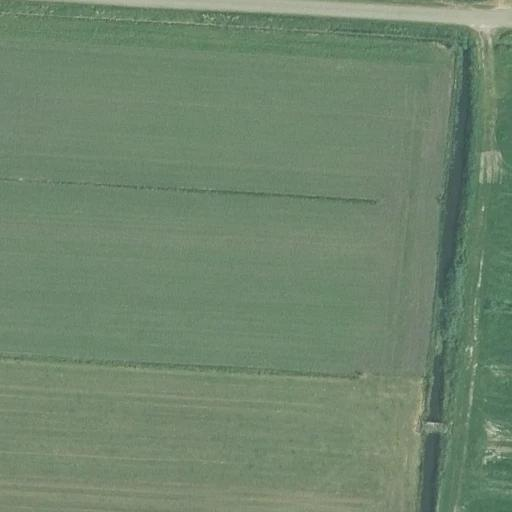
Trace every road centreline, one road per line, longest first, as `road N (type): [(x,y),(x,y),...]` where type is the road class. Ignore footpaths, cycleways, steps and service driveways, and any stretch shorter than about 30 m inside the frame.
road 1 (track): [(505,0),(485,51),(459,430),(420,427)]
road 2 (unclassified): [(511,20),(154,0)]
